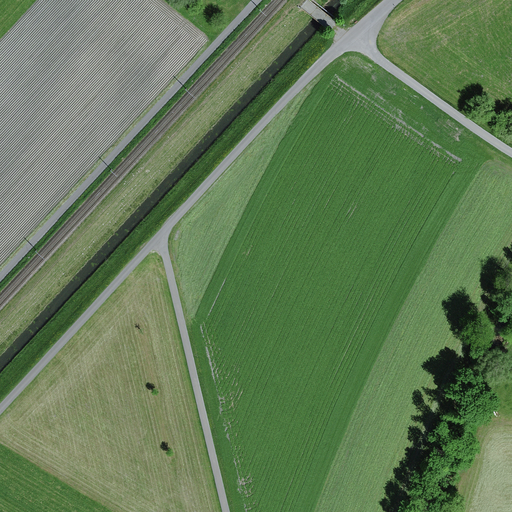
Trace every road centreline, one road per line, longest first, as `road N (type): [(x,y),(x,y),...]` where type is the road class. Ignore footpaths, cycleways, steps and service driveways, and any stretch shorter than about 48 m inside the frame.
road 1 (track): [(0,408),(349,38)]
road 2 (track): [(0,278),(257,0)]
road 3 (track): [(160,235),(226,511)]
road 4 (track): [(349,38),(511,153)]
